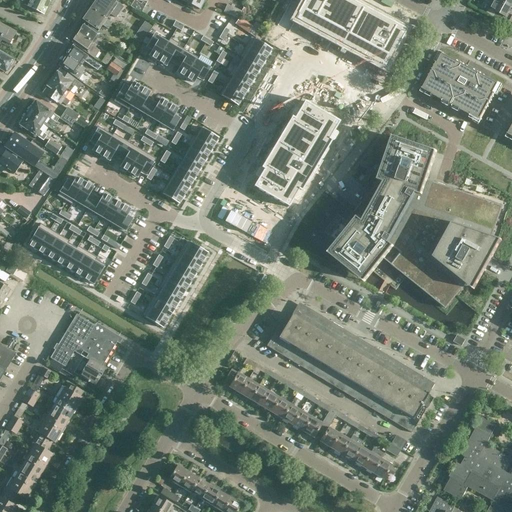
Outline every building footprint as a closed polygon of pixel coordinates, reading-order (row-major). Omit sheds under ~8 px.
[(25,0),(23,4),(27,6),(44,15),(51,0),(25,0)] [(116,18),(123,7),(118,3),(118,4),(112,0),(96,0),(90,9),(106,20),(107,19),(110,14),(116,18)] [(180,0),(187,3),(185,6),(193,9),(194,6),(200,9),(203,0),(180,0)] [(352,0),(305,0),(295,19),(386,68),(407,29),(352,0)] [(511,8),(496,0),(492,0),(488,8),(503,16),(502,17),(511,22),(511,14),(508,13),(511,8)] [(223,12),(237,19),(241,11),(227,4),(223,12)] [(108,29),(112,23),(107,19),(106,20),(90,9),(83,19),(97,29),(99,30),(102,25),(108,29)] [(235,24),(256,38),(258,35),(258,30),(239,17),(235,24)] [(0,41),(1,41),(8,45),(16,32),(0,23),(0,41)] [(78,32),(96,45),(99,41),(97,39),(100,34),(84,23),(83,25),(80,29),(78,32)] [(141,42),(148,31),(144,29),(137,40),(141,42)] [(96,45),(78,32),(76,35),(71,43),(87,53),(94,58),(99,51),(95,47),(96,45)] [(154,34),(146,47),(152,50),(148,56),(157,61),(168,43),(154,34)] [(126,52),(131,55),(139,43),(134,39),(126,52)] [(255,39),(249,49),(265,59),(271,49),(255,39)] [(168,43),(157,61),(166,66),(169,60),(174,64),(182,51),(168,43)] [(73,46),(66,55),(66,56),(81,66),(84,61),(97,70),(101,65),(88,56),(73,46)] [(249,49),(244,58),(260,68),(265,59),(249,49)] [(182,51),(174,64),(180,67),(176,72),(185,78),(196,59),(182,51)] [(0,69),(5,72),(13,60),(0,52),(0,69)] [(112,56),(107,53),(101,62),(106,65),(112,56)] [(114,53),(112,56),(121,63),(123,60),(114,53)] [(478,125),(495,94),(497,96),(503,86),(483,75),(484,74),(468,66),(467,67),(443,54),(438,63),(437,63),(423,89),(433,94),(432,95),(443,101),(444,100),(450,103),(450,104),(453,106),(454,105),(460,108),(460,109),(470,115),(468,119),(478,125)] [(58,66),(78,79),(85,69),(81,66),(66,56),(58,66)] [(244,58),(238,68),(254,77),(260,68),(244,58)] [(196,59),(185,78),(194,83),(197,77),(202,80),(210,68),(196,59)] [(111,62),(106,69),(117,76),(121,69),(111,62)] [(52,79),(70,92),(74,86),(79,89),(82,84),(77,81),(59,68),(57,71),(52,79)] [(238,68),(233,77),(249,87),(254,77),(238,68)] [(233,77),(227,86),(243,96),(249,87),(233,77)] [(70,92),(52,79),(51,80),(49,80),(47,83),(47,85),(46,87),(47,87),(43,93),(57,103),(60,105),(62,102),(66,105),(69,101),(65,98),(70,92)] [(124,84),(116,97),(130,106),(141,87),(133,82),(129,88),(124,84)] [(227,86),(221,96),(238,106),(243,96),(227,86)] [(141,87),(130,106),(144,114),(152,101),(147,98),(150,93),(141,87)] [(97,96),(94,101),(99,105),(103,100),(97,96)] [(152,101),(144,114),(158,122),(169,104),(160,99),(157,104),(152,101)] [(253,185),(253,186),(254,186),(262,191),(263,191),(268,194),(268,195),(268,194),(272,197),(273,197),(278,200),(278,201),(279,200),(287,205),(287,206),(288,206),(292,198),(295,199),(295,200),(296,200),(297,200),(298,200),(298,199),(299,198),(302,193),(302,192),(302,191),(301,190),(305,183),(306,183),(307,183),(307,182),(308,182),(312,175),(312,174),(312,173),(312,172),(314,173),(315,173),(314,173),(318,167),(319,166),(318,166),(322,160),(323,160),(322,160),(320,158),(321,158),(322,158),(322,157),(327,150),(327,149),(327,148),(327,147),(326,147),(330,140),(331,140),(331,141),(332,141),(333,140),(334,140),(334,139),(337,134),(338,133),(337,132),(337,131),(336,130),(333,129),(338,121),(338,120),(338,121),(329,116),(329,115),(324,112),(323,111),(323,112),(319,110),(319,109),(318,109),(314,106),(313,105),(313,106),(305,101),(305,100),(304,100),(304,101),(299,108),(297,107),(296,106),(295,106),(294,106),(294,107),(293,107),(293,108),(290,113),(289,114),(289,115),(290,115),(290,116),(291,117),(287,123),(286,122),(285,122),(284,123),(283,123),(283,124),(279,131),(278,132),(278,133),(278,134),(279,134),(279,135),(280,135),(276,141),(275,141),(276,142),(272,147),(271,147),(270,147),(269,148),(268,148),(264,156),(264,157),(263,157),(264,158),(264,159),(265,160),(261,166),(260,166),(259,166),(258,166),(258,167),(257,167),(254,172),(254,173),(254,174),(254,175),(255,175),(255,176),(258,177),(253,185)] [(36,101),(28,113),(44,124),(51,129),(59,117),(52,112),(36,101)] [(169,104),(158,122),(172,131),(180,118),(175,115),(178,109),(169,104)] [(64,113),(75,121),(86,129),(90,123),(68,108),(64,113)] [(44,124),(28,113),(20,125),(36,136),(35,136),(43,141),(47,135),(39,130),(44,124)] [(75,121),(64,113),(60,119),(71,126),(75,121)] [(97,129),(89,142),(95,145),(92,151),(100,156),(111,137),(97,129)] [(202,129),(196,138),(212,148),(218,138),(202,129)] [(33,166),(43,173),(48,177),(53,181),(54,181),(61,172),(53,167),(52,169),(38,159),(43,153),(14,133),(5,147),(33,166)] [(355,213),(353,214),(348,222),(344,226),(348,230),(337,243),(329,253),(364,282),(365,283),(366,283),(374,272),(384,259),(406,277),(446,309),(466,283),(469,286),(475,290),(502,240),(492,236),(502,205),(475,196),(437,184),(428,180),(438,151),(394,136),(383,165),(382,168),(379,177),(378,181),(380,182),(355,213)] [(111,137),(100,156),(109,161),(113,155),(118,158),(125,146),(111,137)] [(196,138),(191,147),(207,157),(212,148),(196,138)] [(50,139),(45,146),(57,154),(61,147),(50,139)] [(125,146),(118,158),(123,162),(120,167),(128,172),(139,154),(125,146)] [(191,147),(185,157),(201,166),(207,157),(191,147)] [(0,162),(14,173),(21,163),(4,152),(3,154),(0,154),(0,162)] [(139,154),(128,172),(137,178),(140,172),(146,175),(153,162),(139,154)] [(185,157),(179,166),(196,176),(201,166),(185,157)] [(179,166),(174,175),(190,185),(196,176),(179,166)] [(32,189),(34,191),(42,197),(53,181),(43,173),(32,189)] [(174,175),(168,185),(185,194),(190,185),(174,175)] [(67,179),(59,192),(74,201),(85,182),(76,177),(73,183),(67,179)] [(85,182),(74,201),(88,209),(95,196),(90,193),(93,187),(85,182)] [(168,185),(163,194),(179,204),(185,194),(168,185)] [(95,196),(88,209),(101,217),(112,199),(104,194),(100,199),(95,196)] [(112,199),(101,217),(111,223),(122,204),(112,199)] [(16,210),(18,212),(25,218),(31,212),(21,204),(16,210)] [(122,204),(111,223),(125,231),(133,219),(127,215),(130,210),(122,204)] [(38,228),(28,245),(37,251),(48,234),(38,228)] [(48,234),(37,251),(47,256),(57,239),(48,234)] [(57,239),(47,256),(56,262),(66,245),(57,239)] [(190,243),(184,252),(202,263),(208,253),(190,243)] [(66,245),(56,262),(65,267),(75,250),(66,245)] [(75,250),(65,267),(74,273),(85,256),(75,250)] [(184,252),(179,262),(196,272),(202,263),(184,252)] [(85,256),(74,273),(84,279),(94,261),(85,256)] [(94,261),(84,279),(93,284),(104,267),(94,261)] [(179,262),(173,271),(191,281),(196,272),(179,262)] [(10,264),(6,271),(12,275),(17,268),(10,264)] [(10,275),(0,269),(0,279),(5,282),(10,275)] [(173,271),(168,280),(185,290),(191,281),(173,271)] [(168,280),(162,289),(180,300),(185,290),(168,280)] [(0,306),(10,290),(0,283),(0,306)] [(162,289),(157,299),(174,309),(180,300),(162,289)] [(157,299),(151,308),(168,318),(174,309),(157,299)] [(281,322),(267,346),(407,430),(422,405),(426,408),(427,408),(433,398),(427,395),(432,387),(353,340),(328,325),(325,330),(305,317),(303,310),(297,306),(286,325),(281,322)] [(151,308),(145,318),(163,328),(168,318),(151,308)] [(76,314),(50,358),(65,367),(74,351),(78,354),(81,350),(88,354),(85,358),(88,360),(79,375),(81,377),(80,380),(79,380),(81,381),(85,384),(87,380),(96,385),(105,370),(101,368),(118,339),(106,332),(104,335),(100,334),(93,330),(95,326),(76,314)] [(454,342),(462,347),(465,340),(457,335),(454,342)] [(0,382),(16,353),(0,343),(0,382)] [(247,358),(243,364),(253,371),(258,364),(247,358)] [(253,371),(252,373),(257,376),(260,371),(266,374),(268,370),(258,364),(253,371)] [(52,373),(42,367),(38,374),(39,374),(34,383),(39,386),(44,377),(48,380),(52,373)] [(240,393),(249,379),(238,373),(231,369),(223,382),(230,385),(229,387),(240,393)] [(268,370),(266,374),(276,381),(279,376),(268,370)] [(68,373),(66,377),(78,385),(81,381),(79,380),(80,380),(68,373)] [(279,376),(276,381),(286,387),(289,383),(279,376)] [(249,379),(240,393),(250,400),(259,385),(249,379)] [(83,391),(68,382),(65,387),(64,387),(62,386),(56,396),(76,408),(82,398),(80,396),(83,391)] [(39,386),(34,383),(30,389),(29,389),(26,394),(36,401),(40,395),(36,392),(39,386)] [(297,393),(300,389),(289,383),(286,387),(297,393)] [(259,385),(250,400),(261,406),(269,392),(259,385)] [(300,389),(297,393),(308,400),(310,395),(300,389)] [(269,392),(261,406),(267,410),(267,412),(270,413),(270,412),(271,412),(280,398),(269,392)] [(20,406),(25,410),(28,405),(32,407),(36,401),(26,394),(22,401),(22,402),(20,406)] [(318,406),(321,402),(310,395),(308,400),(318,406)] [(51,409),(69,420),(76,408),(56,396),(52,402),(54,403),(51,409)] [(280,398),(271,412),(278,416),(277,418),(280,420),(281,418),(282,419),(290,404),(280,398)] [(321,402),(318,406),(329,412),(331,408),(321,402)] [(290,404),(282,419),(288,422),(287,424),(291,426),(292,425),(301,411),(290,404)] [(25,410),(20,406),(14,416),(13,416),(10,422),(20,428),(23,422),(19,419),(25,410)] [(326,416),(324,420),(331,424),(336,416),(346,422),(349,418),(331,408),(329,412),(326,416)] [(42,420),(62,432),(69,420),(51,409),(47,416),(45,415),(42,420)] [(301,411),(292,425),(298,429),(297,430),(301,432),(302,431),(303,431),(311,417),(301,411)] [(311,417),(303,431),(313,438),(317,432),(323,436),(329,427),(331,424),(324,420),(322,423),(311,417)] [(449,477),(451,478),(444,491),(461,500),(468,487),(493,501),(487,511),(511,511),(511,458),(509,457),(486,444),(497,425),(482,417),(469,441),(465,439),(457,453),(465,457),(461,465),(457,463),(449,477)] [(349,418),(346,422),(357,429),(359,425),(349,418)] [(35,437),(50,446),(53,442),(55,443),(62,432),(42,420),(35,431),(37,432),(36,432),(38,433),(35,437)] [(1,437),(7,441),(12,432),(16,434),(20,428),(10,422),(6,428),(6,429),(1,437)] [(359,425),(357,429),(367,435),(369,431),(359,425)] [(331,448),(339,433),(329,427),(323,436),(320,441),(321,442),(320,444),(323,446),(324,444),(331,448)] [(369,431),(367,435),(378,441),(380,437),(369,431)] [(339,433),(331,448),(330,449),(333,451),(334,450),(341,454),(350,440),(339,433)] [(393,440),(404,446),(406,441),(396,435),(393,440)] [(27,453),(47,464),(53,454),(47,451),(50,446),(35,437),(32,442),(33,442),(27,453)] [(380,437),(378,441),(388,447),(390,443),(380,437)] [(350,440),(341,454),(341,456),(344,458),(345,457),(351,460),(360,446),(350,440)] [(404,446),(393,440),(391,444),(401,450),(404,446)] [(390,443),(388,447),(386,450),(397,457),(401,450),(391,444),(390,443)] [(360,446),(351,460),(350,462),(354,464),(355,462),(362,467),(371,452),(360,446)] [(371,452),(362,467),(372,473),(381,459),(371,452)] [(22,466),(40,476),(47,464),(27,453),(23,459),(25,460),(22,466)] [(381,459),(372,473),(383,480),(392,465),(381,459)] [(179,486),(188,472),(177,465),(168,479),(179,486)] [(12,476),(33,488),(40,476),(22,466),(18,472),(16,471),(12,476)] [(188,472),(179,486),(190,492),(199,478),(188,472)] [(5,492),(18,501),(21,497),(26,500),(33,488),(12,476),(6,487),(7,488),(5,492)] [(199,478),(190,492),(201,499),(209,485),(199,478)] [(209,485),(201,499),(211,505),(220,491),(219,491),(220,489),(215,486),(214,488),(209,485)] [(163,488),(160,493),(171,500),(174,494),(163,488)] [(220,491),(211,505),(223,511),(231,498),(220,491)] [(0,510),(3,511),(13,511),(17,507),(15,506),(18,501),(5,492),(2,497),(0,496),(0,510)] [(174,494),(171,500),(175,503),(179,497),(174,494)] [(173,504),(159,496),(152,507),(161,511),(170,511),(171,511),(169,510),(173,504)] [(452,511),(455,507),(438,497),(429,511),(452,511)] [(236,511),(242,504),(231,498),(223,511),(222,511),(236,511)]
